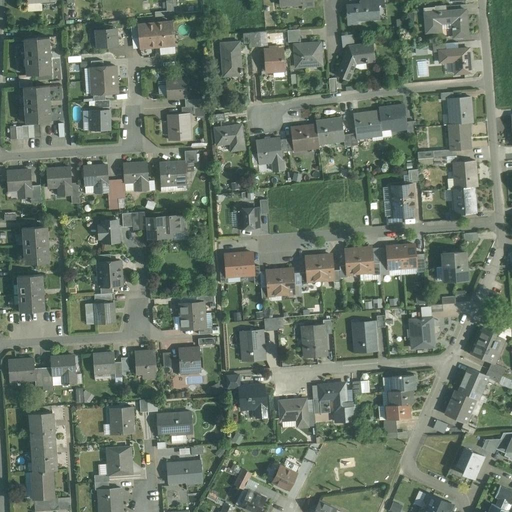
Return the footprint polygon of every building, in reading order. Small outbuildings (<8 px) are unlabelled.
[(42,1),(28,2),(28,11),(42,10),(42,1)] [(366,4),(347,5),(348,21),(348,26),(358,25),(357,19),(376,18),(375,2),(365,2),(366,4)] [(436,13),(425,14),(425,15),(426,32),(441,31),(440,23),(453,22),(453,27),(452,28),(452,29),(453,29),(454,37),(468,36),(466,10),(439,12),(439,13),(436,13)] [(172,22),(158,23),(160,45),(174,44),(172,22)] [(158,23),(138,25),(139,37),(140,47),(160,45),(158,23)] [(138,25),(131,26),(132,38),(139,37),(138,25)] [(29,29),(15,30),(15,38),(29,37),(29,29)] [(116,29),(96,30),(97,47),(117,45),(116,29)] [(299,29),(287,30),(288,43),(300,42),(299,29)] [(258,32),(249,33),(250,43),(250,47),(259,46),(258,32)] [(50,37),(24,39),(26,75),(31,75),(52,73),(50,37)] [(239,42),(221,43),(223,76),(241,75),(241,72),(244,72),(244,68),(241,68),(239,42)] [(321,43),(294,45),(296,66),(323,64),(321,43)] [(445,43),(433,44),(433,52),(439,51),(439,49),(446,49),(445,43)] [(373,44),(349,47),(337,75),(348,80),(355,62),(366,61),(366,63),(368,62),(367,61),(375,60),(373,44)] [(446,49),(439,49),(439,51),(440,62),(453,61),(454,72),(470,71),(469,48),(446,49)] [(283,49),(265,51),(266,71),(284,69),(283,49)] [(103,66),(91,67),(92,81),(116,79),(115,65),(103,66)] [(186,78),(166,80),(167,98),(187,97),(186,78)] [(116,79),(92,81),(93,95),(105,94),(117,93),(116,79)] [(32,86),(23,87),(26,123),(51,121),(49,85),(32,86)] [(454,91),(443,92),(443,100),(449,99),(449,98),(455,97),(454,91)] [(455,97),(449,98),(449,99),(451,124),(469,123),(473,122),(471,96),(455,97)] [(403,106),(379,108),(379,111),(381,130),(405,127),(406,127),(405,121),(403,106)] [(109,109),(91,110),(91,130),(110,130),(109,109)] [(379,111),(354,114),(356,132),(356,137),(357,137),(365,136),(365,135),(382,133),(381,130),(379,111)] [(189,113),(168,115),(169,140),(190,138),(189,113)] [(224,113),(212,114),(213,121),(225,120),(224,113)] [(342,120),(318,123),(318,125),(320,144),(344,141),(345,141),(344,134),(342,120)] [(451,124),(450,124),(452,149),(457,149),(471,147),(469,123),(451,124)] [(242,124),(214,128),(216,145),(231,144),(232,150),(245,149),(242,124)] [(318,125),(292,128),(293,139),(294,150),(320,147),(320,144),(318,125)] [(279,138),(255,141),(256,152),(258,162),(272,161),(273,171),(283,170),(280,151),(279,139),(279,138)] [(286,139),(279,139),(280,151),(287,150),(286,140),(286,139)] [(293,139),(286,140),(287,150),(294,150),(293,139)] [(186,161),(199,160),(198,149),(186,150),(186,161)] [(457,149),(452,149),(417,152),(418,159),(458,156),(457,149)] [(448,164),(454,162),(458,162),(458,156),(418,159),(418,165),(434,163),(434,165),(448,164)] [(458,162),(454,162),(456,188),(472,186),(477,186),(475,161),(458,162)] [(147,162),(123,164),(124,179),(124,182),(135,181),(135,191),(148,190),(147,181),(148,181),(147,162)] [(185,162),(159,163),(161,192),(185,190),(185,183),(186,183),(185,162)] [(107,165),(83,166),(84,185),(95,184),(95,193),(108,192),(107,183),(108,183),(108,180),(107,165)] [(70,167),(46,169),(47,187),(58,186),(59,196),(71,195),(71,186),(72,186),(71,183),(70,167)] [(418,169),(408,170),(409,180),(412,180),(412,182),(419,182),(418,169)] [(31,170),(7,171),(8,190),(18,189),(19,198),(32,198),(31,188),(32,188),(31,170)] [(124,179),(117,179),(118,199),(125,198),(124,182),(124,179)] [(118,199),(112,199),(111,180),(108,180),(108,183),(107,183),(108,192),(109,208),(119,207),(118,199)] [(78,182),(71,183),(72,186),(71,186),(71,195),(72,203),(80,203),(78,182)] [(412,184),(390,186),(392,201),(413,199),(412,184)] [(456,188),(452,188),(454,213),(463,212),(474,211),(472,186),(456,188)] [(267,199),(260,199),(260,213),(268,213),(267,199)] [(413,199),(392,201),(393,215),(393,216),(402,215),(415,214),(413,199)] [(257,208),(238,209),(240,228),(258,226),(257,208)] [(132,212),(122,213),(123,227),(133,226),(132,218),(132,212)] [(183,215),(147,217),(148,236),(156,235),(156,237),(168,236),(167,232),(184,231),(183,215)] [(402,215),(393,216),(393,215),(387,216),(387,224),(402,223),(402,215)] [(145,217),(132,218),(133,226),(133,230),(145,229),(145,217)] [(118,219),(102,220),(102,225),(98,225),(99,238),(103,238),(103,243),(119,242),(118,234),(120,234),(120,227),(118,227),(118,219)] [(47,226),(22,227),(24,263),(50,262),(47,226)] [(478,232),(464,233),(464,241),(478,240),(478,232)] [(414,244),(401,245),(402,267),(416,266),(415,254),(414,244)] [(401,245),(387,246),(387,256),(388,268),(389,268),(402,267),(401,245)] [(371,247),(358,249),(360,272),(373,271),(373,263),(371,247)] [(358,249),(345,250),(346,265),(347,274),(347,273),(360,272),(358,249)] [(465,251),(442,253),(443,267),(466,265),(465,251)] [(252,252),(238,253),(240,275),(253,274),(254,274),(253,266),(252,252)] [(238,253),(225,254),(226,264),(227,276),(240,275),(238,253)] [(424,253),(415,254),(416,266),(416,272),(426,271),(424,253)] [(332,255),(319,256),(320,280),(333,279),(334,279),(333,270),(332,255)] [(319,256),(305,257),(306,272),(307,281),(308,281),(320,280),(319,256)] [(387,256),(379,257),(379,262),(380,274),(380,275),(389,274),(389,268),(388,268),(387,256)] [(99,261),(98,262),(99,274),(121,273),(120,260),(111,261),(99,261)] [(226,264),(219,265),(220,283),(227,282),(227,276),(226,264)] [(346,265),(339,266),(340,269),(340,277),(348,277),(347,273),(347,274),(346,265)] [(443,267),(437,267),(437,280),(444,280),(444,281),(467,279),(466,265),(443,267)] [(293,269),(279,270),(281,294),(294,293),(295,293),(294,284),(293,269)] [(279,270),(266,271),(267,286),(268,295),(269,295),(281,294),(279,270)] [(306,272),(300,273),(301,284),(301,285),(308,284),(308,281),(307,281),(306,272)] [(121,273),(99,274),(100,287),(112,286),(122,285),(121,273)] [(43,274),(17,276),(20,312),(45,310),(43,274)] [(267,286),(261,287),(262,299),(269,298),(269,295),(268,295),(267,286)] [(101,294),(94,294),(95,301),(113,300),(113,293),(101,294)] [(210,296),(196,297),(197,302),(204,302),(210,302),(210,306),(215,305),(214,295),(210,295),(210,296)] [(455,296),(442,297),(443,304),(455,303),(455,296)] [(113,302),(95,303),(96,323),(115,322),(113,302)] [(197,302),(180,303),(180,316),(204,315),(204,302),(197,302)] [(273,314),(272,308),(263,309),(265,329),(285,327),(283,313),(273,314)] [(204,315),(180,316),(181,329),(198,328),(205,328),(205,327),(204,315)] [(384,315),(376,315),(377,327),(385,327),(384,315)] [(503,325),(489,318),(486,326),(500,332),(503,325)] [(432,319),(410,321),(412,348),(434,346),(432,319)] [(331,320),(323,320),(323,325),(324,325),(325,334),(332,334),(331,320)] [(375,321),(353,322),(355,352),(377,351),(375,321)] [(323,325),(302,326),(304,356),(326,355),(325,334),(324,325),(323,325)] [(262,329),(240,331),(243,361),(265,359),(262,329)] [(502,338),(482,330),(477,342),(497,350),(502,338)] [(497,350),(477,342),(472,355),(491,362),(492,361),(497,350)] [(199,347),(178,348),(180,367),(184,367),(188,370),(188,372),(201,371),(199,347)] [(154,350),(135,351),(137,373),(143,373),(143,377),(156,377),(154,350)] [(170,352),(162,352),(163,366),(171,366),(170,352)] [(114,353),(93,354),(94,373),(115,371),(114,362),(114,353)] [(74,355),(50,357),(51,367),(52,375),(53,384),(75,383),(75,374),(76,374),(74,355)] [(128,357),(121,357),(121,362),(122,374),(129,374),(128,357)] [(34,358),(8,360),(9,381),(35,380),(34,368),(34,358)] [(492,361),(491,362),(488,369),(502,375),(506,367),(492,361)] [(41,367),(34,368),(35,380),(35,386),(43,385),(41,367)] [(51,367),(41,367),(43,385),(53,385),(53,384),(52,375),(51,367)] [(486,374),(469,368),(469,367),(468,367),(468,368),(459,390),(458,390),(458,391),(476,399),(478,400),(487,377),(488,375),(486,374)] [(502,375),(488,369),(486,374),(488,375),(487,377),(498,383),(502,375)] [(414,373),(392,374),(394,390),(410,389),(415,388),(414,373)] [(238,374),(226,375),(227,383),(238,382),(238,374)] [(511,378),(503,375),(500,383),(511,387),(511,378)] [(360,381),(352,381),(353,393),(361,393),(360,381)] [(344,383),(318,385),(319,398),(313,399),(314,411),(314,413),(321,413),(321,410),(330,409),(329,400),(334,399),(336,422),(344,421),(343,413),(346,413),(346,402),(344,383)] [(264,384),(238,386),(239,408),(255,407),(255,417),(265,417),(264,384)] [(394,390),(389,390),(390,404),(408,402),(411,402),(410,389),(394,390)] [(458,391),(455,390),(445,414),(464,422),(466,423),(466,421),(476,399),(458,391)] [(306,398),(280,401),(281,419),(297,418),(298,427),(308,426),(307,412),(306,398)] [(157,399),(147,400),(148,411),(157,411),(157,399)] [(147,400),(139,400),(140,412),(148,411),(147,400)] [(354,402),(346,402),(346,413),(346,419),(355,419),(354,402)] [(390,404),(386,404),(387,419),(395,418),(409,417),(408,402),(390,404)] [(132,407),(110,408),(112,434),(134,433),(132,407)] [(314,411),(307,412),(308,426),(315,425),(315,423),(314,413),(314,411)] [(32,443),(54,440),(52,412),(30,413),(32,443)] [(191,412),(157,414),(158,433),(176,432),(176,434),(186,433),(185,423),(192,422),(191,412)] [(321,413),(314,413),(315,423),(323,422),(322,413),(321,413)] [(387,419),(384,419),(384,427),(396,426),(395,418),(387,419)] [(435,428),(445,432),(449,423),(438,419),(435,428)] [(476,425),(466,421),(466,423),(464,422),(461,429),(473,433),(476,425)] [(500,438),(494,453),(496,448),(505,453),(511,438),(511,437),(511,436),(511,431),(503,432),(500,438)] [(500,438),(485,439),(482,448),(494,453),(500,438)] [(54,440),(32,443),(34,471),(52,470),(56,470),(54,440)] [(203,446),(191,447),(191,455),(203,454),(203,446)] [(130,447),(107,448),(109,474),(132,473),(130,447)] [(484,456),(468,449),(465,448),(464,450),(457,466),(464,470),(462,474),(473,479),(484,456)] [(201,461),(167,463),(168,482),(186,481),(186,483),(196,482),(195,472),(202,471),(201,461)] [(309,467),(303,465),(298,476),(303,478),(309,467)] [(297,474),(280,466),(272,481),(289,490),(297,474)] [(252,473),(242,468),(240,474),(249,478),(252,473)] [(34,471),(33,471),(35,499),(46,498),(52,498),(54,498),(52,470),(34,471)] [(109,474),(94,475),(94,482),(108,481),(109,481),(109,474)] [(240,474),(235,483),(245,488),(249,478),(240,474)] [(108,481),(94,482),(95,490),(98,489),(109,488),(108,481)] [(495,505),(491,503),(491,504),(487,511),(486,511),(485,511),(484,511),(507,511),(508,511),(509,511),(505,509),(511,492),(511,490),(500,485),(501,485),(500,485),(495,497),(498,498),(495,505)] [(109,488),(98,489),(99,511),(122,511),(120,487),(109,488)] [(258,511),(265,498),(249,490),(241,505),(254,511),(258,511)] [(428,493),(419,511),(448,511),(452,504),(428,493)] [(70,497),(58,498),(59,510),(71,509),(70,497)] [(35,499),(34,499),(35,511),(47,511),(46,498),(35,499)] [(336,509),(319,501),(313,511),(339,511),(336,510),(336,509)] [(232,511),(235,508),(225,502),(219,511),(232,511)] [(400,511),(403,506),(393,502),(390,510),(394,511),(400,511)]
